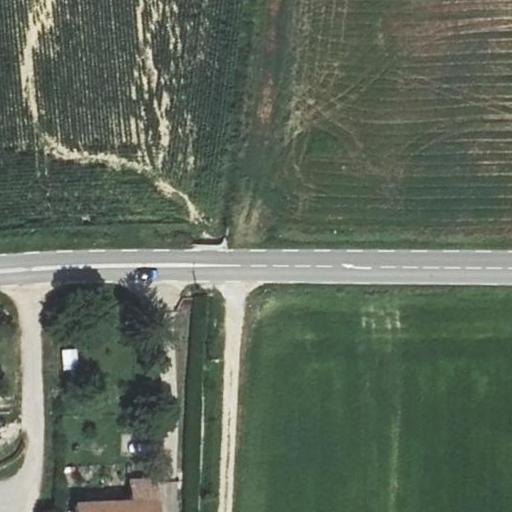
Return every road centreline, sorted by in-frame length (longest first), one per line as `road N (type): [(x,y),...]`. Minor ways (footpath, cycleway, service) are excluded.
road 1 (secondary): [(0,272),(511,267)]
road 2 (track): [(224,511),(235,265)]
road 3 (unknown): [(26,270),(31,511)]
